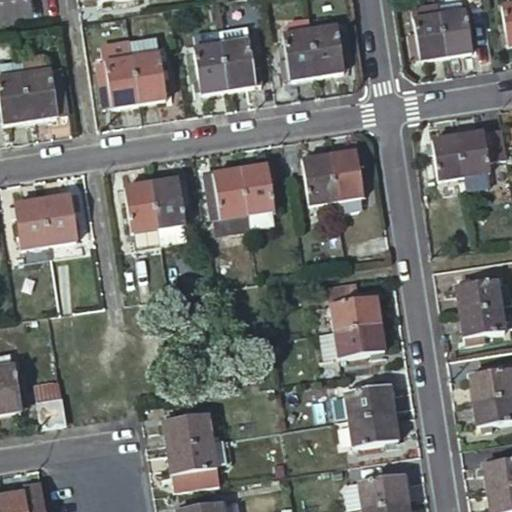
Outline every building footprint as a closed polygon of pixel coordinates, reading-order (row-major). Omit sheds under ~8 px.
[(438,9),(440,20),(464,17),(462,5),(438,9)] [(511,50),(511,9),(506,10),(502,11),(509,51),(511,50)] [(464,17),(440,20),(447,61),(474,57),(467,16),(464,17)] [(447,61),(440,20),(417,24),(413,25),(416,42),(409,44),(412,59),(419,58),(420,66),(447,61)] [(246,31),(219,35),(221,51),(248,46),(246,31)] [(338,32),(311,36),(318,83),(345,79),(344,72),(350,71),(349,65),(343,66),(338,32)] [(221,51),(219,35),(194,39),(196,55),(194,55),(200,100),(228,96),(222,55),(221,51)] [(311,36),(283,40),(287,69),(281,70),(282,79),(289,78),(290,87),(318,83),(311,36)] [(130,48),(132,64),(159,60),(157,44),(130,48)] [(222,55),(228,96),(255,92),(253,83),(252,74),(249,52),(248,46),(221,51),(222,55)] [(132,64),(130,48),(103,52),(106,68),(112,113),(140,109),(132,64)] [(255,50),(249,52),(252,74),(258,72),(255,50)] [(159,60),(132,64),(140,109),(166,105),(159,60)] [(20,67),(23,81),(46,77),(43,63),(20,67)] [(112,113),(106,68),(99,69),(106,114),(112,113)] [(46,77),(23,81),(30,126),(67,121),(59,75),(46,77)] [(23,81),(0,84),(0,117),(2,130),(30,126),(23,81)] [(465,183),(467,196),(489,193),(486,180),(490,179),(488,167),(508,164),(503,134),(458,141),(465,183)] [(465,183),(458,141),(432,144),(438,187),(465,183)] [(330,160),(337,207),(365,202),(362,183),(368,182),(365,160),(359,161),(358,155),(330,160)] [(309,211),(337,207),(330,160),(302,164),(309,211)] [(268,169),(241,174),(248,220),(276,216),(268,169)] [(223,239),(250,234),(248,220),(241,174),(207,179),(214,227),(221,226),(223,239)] [(179,183),(152,188),(159,234),(182,230),(186,230),(179,183)] [(159,234),(152,188),(124,192),(131,238),(135,237),(159,234)] [(68,201),(41,205),(49,251),(75,247),(68,201)] [(49,251),(41,205),(13,209),(23,268),(50,263),(49,251)] [(248,220),(250,234),(278,230),(276,216),(248,220)] [(221,226),(214,227),(215,240),(223,239),(221,226)] [(182,230),(159,234),(161,247),(184,244),(182,230)] [(137,252),(161,247),(159,234),(135,237),(137,252)] [(498,284),(456,290),(460,317),(502,311),(498,290),(498,284)] [(357,298),(355,287),(326,291),(329,309),(357,305),(357,298)] [(367,297),(357,298),(357,305),(368,303),(367,297)] [(333,336),(380,328),(376,302),(368,303),(357,305),(329,309),(333,336)] [(502,311),(460,317),(464,344),(472,343),(473,349),(486,347),(485,341),(506,338),(502,311)] [(384,357),(380,328),(333,336),(333,338),(337,363),(337,365),(384,357)] [(333,338),(319,341),(323,365),(337,363),(333,338)] [(7,357),(0,357),(0,372),(10,371),(7,357)] [(10,371),(0,372),(0,419),(20,416),(13,371),(10,371)] [(511,373),(470,379),(474,406),(511,400),(511,379),(511,377),(511,373)] [(342,399),(346,425),(394,417),(390,392),(342,399)] [(511,400),(474,406),(478,433),(486,432),(486,438),(494,437),(494,431),(511,428),(511,400)] [(42,433),(64,430),(60,406),(38,409),(42,433)] [(394,417),(346,425),(351,455),(399,447),(394,417)] [(208,419),(162,426),(166,452),(212,445),(208,419)] [(226,443),(212,445),(215,469),(229,467),(226,443)] [(212,445),(166,452),(170,480),(176,479),(177,484),(185,483),(184,478),(216,473),(215,469),(212,445)] [(484,469),(488,496),(511,492),(511,464),(499,466),(491,467),(484,469)] [(372,480),(373,486),(395,483),(393,477),(372,480)] [(357,488),(360,511),(376,511),(408,507),(404,481),(403,481),(395,483),(373,486),(357,488)] [(22,491),(23,497),(41,494),(40,488),(22,491)] [(511,511),(511,492),(488,496),(490,511),(511,511)] [(23,497),(0,500),(0,511),(43,511),(41,494),(23,497)]
